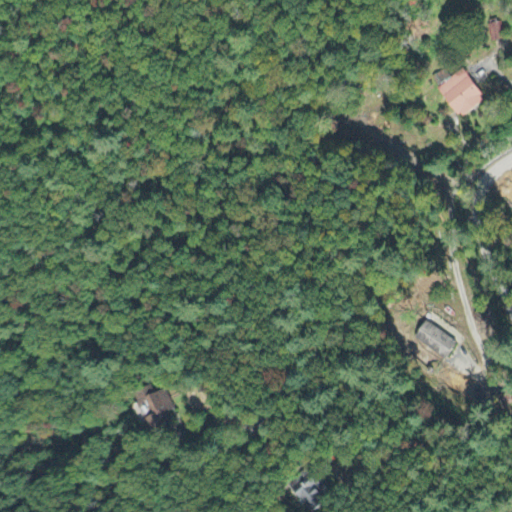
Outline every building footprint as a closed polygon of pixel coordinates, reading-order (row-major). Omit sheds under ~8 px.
[(487,28),(491,46),(504,42),(500,24),(487,28)] [(439,91),(461,121),(487,103),(464,72),(439,91)] [(459,344),(426,324),(415,343),(448,362),(459,344)] [(155,433),(165,429),(161,420),(176,413),(166,392),(147,401),(156,419),(149,422),(155,433)] [(309,511),(314,511),(329,501),(315,482),(298,496),(309,511)]
